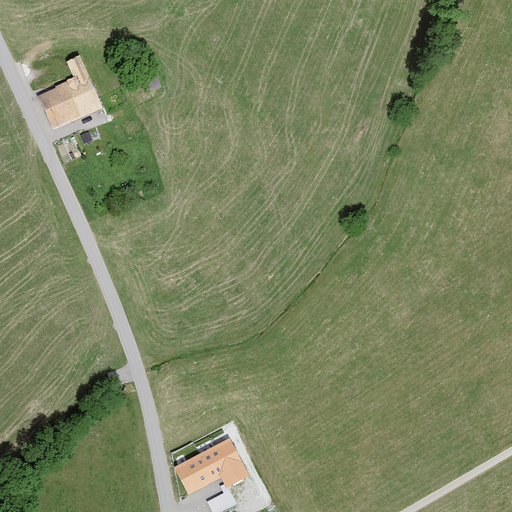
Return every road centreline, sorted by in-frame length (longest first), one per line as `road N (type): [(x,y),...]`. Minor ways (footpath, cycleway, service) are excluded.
road 1 (unclassified): [(0,47),(122,317),(170,511)]
road 2 (track): [(400,511),(511,450)]
